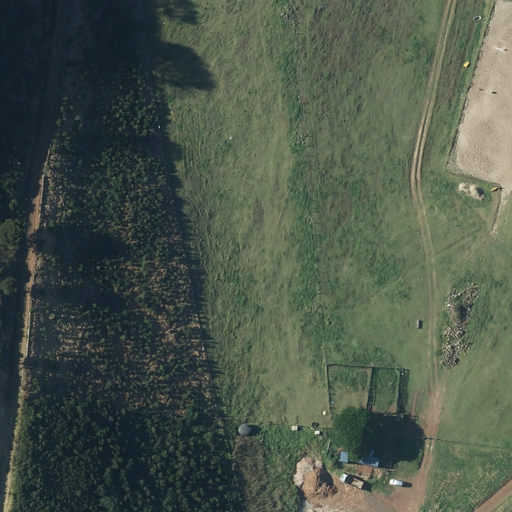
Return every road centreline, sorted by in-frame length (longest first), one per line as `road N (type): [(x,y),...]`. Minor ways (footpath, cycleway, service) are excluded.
road 1 (track): [(411,511),(437,393),(429,244),(416,179),(455,0)]
road 2 (track): [(63,0),(5,511)]
